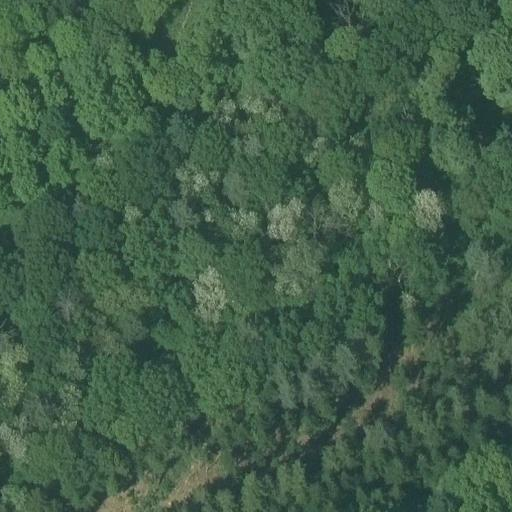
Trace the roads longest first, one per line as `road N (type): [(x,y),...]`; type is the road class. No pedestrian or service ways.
road 1 (track): [(511,239),(83,0)]
road 2 (track): [(511,73),(348,146)]
